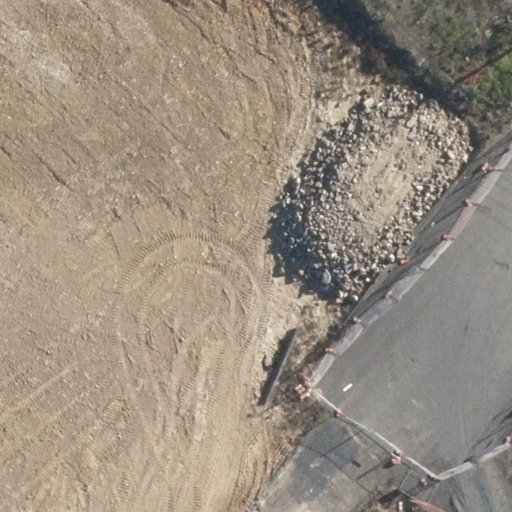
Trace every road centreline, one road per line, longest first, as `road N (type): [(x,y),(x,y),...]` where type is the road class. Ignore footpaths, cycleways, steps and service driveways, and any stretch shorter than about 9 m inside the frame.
road 1 (unknown): [(342,0),(385,83),(384,115),(345,184),(237,319),(163,356),(119,352),(55,322),(0,262)]
road 2 (secondary): [(187,511),(511,139)]
road 3 (secondary): [(511,320),(340,511)]
